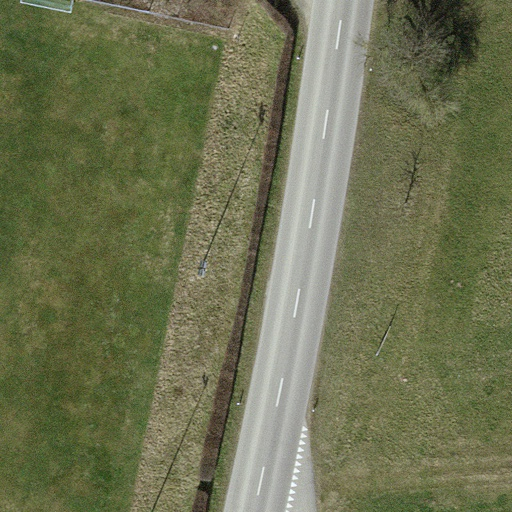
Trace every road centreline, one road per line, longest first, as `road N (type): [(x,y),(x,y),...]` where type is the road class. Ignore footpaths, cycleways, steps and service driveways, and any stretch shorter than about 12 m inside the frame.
road 1 (tertiary): [(345,0),(259,511)]
road 2 (track): [(269,472),(511,463)]
